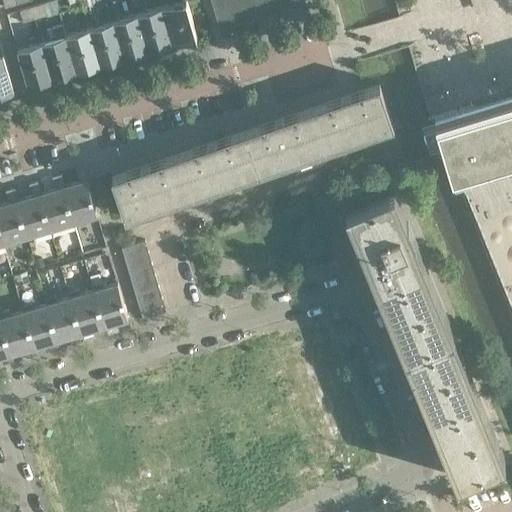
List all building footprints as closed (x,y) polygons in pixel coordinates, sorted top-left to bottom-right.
[(185,0),(178,0),(161,5),(171,41),(197,33),(185,0)] [(211,0),(220,27),(295,5),(305,1),(304,0),(211,0)] [(511,0),(396,0),(431,114),(432,118),(435,117),(511,94),(511,0)] [(42,1),(31,4),(35,17),(46,13),(42,1)] [(19,8),(19,9),(22,20),(35,17),(31,4),(19,8)] [(161,5),(137,13),(147,48),(171,41),(161,5)] [(137,13),(113,20),(123,55),(147,48),(137,13)] [(113,20),(89,27),(99,62),(123,55),(113,20)] [(54,37),(41,41),(51,77),(75,70),(65,34),(62,22),(51,25),(54,37)] [(89,27),(65,34),(75,70),(99,62),(89,27)] [(0,41),(0,91),(14,88),(0,41)] [(41,41),(18,48),(28,84),(51,77),(41,41)] [(378,82),(311,105),(326,147),(393,124),(378,82)] [(511,94),(435,117),(511,304),(511,94)] [(311,105),(245,128),(259,170),(326,147),(311,105)] [(245,128),(178,151),(193,193),(259,170),(245,128)] [(178,151),(111,174),(126,216),(193,193),(178,151)] [(79,180),(64,184),(62,185),(73,220),(97,213),(86,178),(87,177),(84,165),(75,168),(79,180)] [(55,187),(41,191),(39,191),(50,227),(73,220),(62,185),(64,184),(61,172),(52,175),(55,187)] [(32,194),(17,198),(15,199),(26,234),(50,227),(39,191),(41,191),(37,179),(28,182),(32,194)] [(394,185),(345,205),(345,207),(346,206),(456,475),(505,456),(420,249),(422,248),(409,217),(407,217),(394,185)] [(8,200),(0,202),(0,230),(3,241),(26,234),(15,199),(17,198),(14,186),(5,189),(8,200)] [(144,239),(121,246),(125,258),(148,252),(144,239)] [(91,283),(113,279),(108,251),(85,256),(91,283)] [(148,252),(125,258),(128,270),(151,263),(148,252)] [(41,256),(33,258),(36,265),(43,263),(41,256)] [(151,263),(128,270),(132,281),(155,275),(151,263)] [(13,274),(16,284),(29,280),(26,271),(13,274)] [(65,274),(69,289),(82,285),(77,271),(65,274)] [(155,275),(132,281),(135,293),(158,286),(155,275)] [(92,289),(93,288),(104,324),(118,320),(120,327),(130,324),(117,281),(103,285),(102,281),(91,285),(92,289)] [(158,286),(135,293),(139,304),(162,297),(158,286)] [(69,295),(70,295),(81,331),(94,327),(97,334),(107,331),(104,324),(93,288),(92,289),(79,292),(78,288),(68,291),(69,295)] [(45,302),(46,302),(58,338),(71,333),(74,341),(83,338),(81,331),(70,295),(69,295),(56,299),(55,295),(44,298),(45,302)] [(162,297),(139,304),(142,316),(166,309),(162,297)] [(22,309),(23,309),(34,345),(47,341),(50,348),(60,345),(58,338),(46,302),(45,302),(32,306),(32,302),(21,306),(22,309)] [(0,315),(11,352),(24,348),(26,355),(36,352),(34,345),(23,309),(22,309),(9,313),(8,309),(0,311),(0,315)] [(0,354),(1,355),(3,362),(13,359),(11,352),(0,315),(0,354)]
